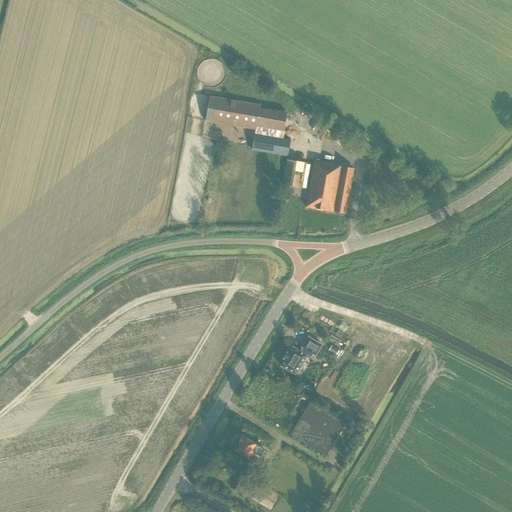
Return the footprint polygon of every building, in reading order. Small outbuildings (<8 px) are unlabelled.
[(283,139),(287,113),(261,108),(261,105),(210,96),(206,121),(256,130),(252,150),(288,157),(291,140),(283,139)] [(303,188),(307,163),(287,159),(283,184),(303,188)] [(347,214),(354,169),(334,165),(334,163),(315,160),(306,207),(347,214)] [(285,360),(281,366),(295,374),(306,356),(309,358),(313,353),(316,355),(322,345),(308,337),(302,347),(303,347),(300,352),(293,347),(289,354),(287,353),(284,358),(285,360)] [(329,350),(336,354),(339,349),(332,345),(329,350)] [(356,364),(346,378),(355,385),(366,371),(356,364)] [(311,402),(291,435),(326,456),(346,424),(311,402)] [(265,450),(260,446),(257,444),(242,435),(238,443),(239,444),(236,451),(240,454),(239,457),(246,462),(249,458),(251,460),(255,453),(260,457),(265,450)] [(232,488),(238,492),(243,484),(236,480),(232,488)]
